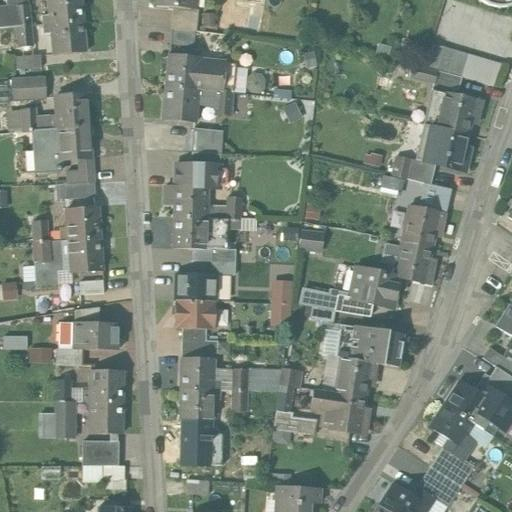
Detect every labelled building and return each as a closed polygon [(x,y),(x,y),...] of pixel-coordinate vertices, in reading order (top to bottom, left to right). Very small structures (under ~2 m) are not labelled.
[(82,0),(49,0),(51,22),(45,23),(45,26),(84,23),(82,0)] [(160,0),(160,6),(175,7),(175,9),(195,11),(195,0),(160,0)] [(511,0),(478,0),(482,3),(494,8),(507,8),(511,6),(511,0)] [(30,6),(16,8),(17,29),(32,27),(30,6)] [(16,8),(0,8),(0,30),(17,29),(16,8)] [(195,11),(175,9),(173,31),(195,33),(196,33),(198,11),(195,11)] [(84,23),(45,26),(45,30),(52,30),(54,56),(86,54),(84,23)] [(32,27),(17,29),(19,49),(33,48),(32,27)] [(195,33),(173,31),(172,46),(193,48),(195,33)] [(467,57),(432,47),(425,69),(460,79),(467,57)] [(40,57),(15,59),(15,72),(41,70),(40,57)] [(200,61),(170,58),(167,89),(207,93),(207,92),(218,93),(232,94),(234,66),(200,63),(200,61)] [(44,78),(11,80),(13,102),(45,101),(44,78)] [(207,93),(167,89),(164,122),(198,125),(199,106),(216,108),(216,116),(230,117),(232,94),(218,93),(207,92),(207,93)] [(480,103),(445,95),(437,130),(467,137),(470,122),(476,123),(480,103)] [(87,98),(54,100),(56,121),(50,121),(51,131),(89,128),(87,98)] [(36,112),(22,113),(24,133),(34,132),(37,132),(36,112)] [(37,132),(34,132),(37,173),(61,171),(60,161),(91,159),(89,128),(51,131),(37,132)] [(223,134),(194,130),(192,154),(221,156),(223,134)] [(467,137),(437,130),(429,165),(465,173),(469,154),(463,153),(467,137)] [(221,156),(192,154),(191,168),(220,169),(221,156)] [(433,170),(410,165),(412,160),(396,157),(391,178),(429,187),(433,170)] [(191,168),(175,167),(174,189),(166,189),(165,207),(174,208),(174,219),(213,220),(213,217),(207,217),(208,190),(219,190),(220,169),(191,168)] [(92,171),(68,173),(68,186),(93,184),(92,171)] [(241,201),(227,201),(227,221),(240,221),(241,201)] [(98,209),(66,211),(68,238),(61,238),(61,242),(100,240),(98,209)] [(445,216),(409,209),(402,243),(432,250),(435,235),(440,236),(445,216)] [(213,220),(174,219),(173,251),(211,252),(211,250),(227,250),(228,231),(227,231),(227,221),(213,220)] [(240,221),(227,221),(227,231),(228,231),(240,232),(240,221)] [(46,222),(34,223),(35,244),(48,243),(46,222)] [(100,240),(61,242),(61,247),(68,246),(70,273),(102,271),(100,240)] [(48,243),(35,244),(37,285),(58,284),(57,272),(63,272),(61,247),(61,242),(48,243)] [(388,277),(356,270),(350,300),(350,301),(373,306),(394,310),(400,280),(430,286),(434,268),(428,266),(432,250),(402,243),(397,267),(390,266),(388,277)] [(214,277),(176,276),(175,302),(214,303),(214,277)] [(297,279),(275,279),(274,321),(297,321),(297,279)] [(5,283),(6,299),(25,298),(24,282),(5,283)] [(103,282),(79,283),(80,297),(104,295),(103,282)] [(350,300),(338,298),(335,313),(336,313),(370,319),(373,306),(350,301),(350,300)] [(214,303),(175,302),(174,330),(181,330),(206,331),(213,331),(214,303)] [(511,308),(509,307),(496,327),(511,337),(511,341),(508,348),(511,350),(511,308)] [(99,308),(75,312),(75,324),(99,325),(99,308)] [(335,313),(312,309),(310,321),(334,325),(336,313),(335,313)] [(99,325),(75,324),(74,351),(83,351),(117,352),(118,350),(116,350),(116,341),(118,341),(118,325),(99,325)] [(404,338),(340,328),(335,360),(341,361),(341,360),(377,366),(377,367),(398,371),(404,338)] [(206,331),(181,330),(181,342),(206,343),(206,331)] [(7,336),(7,347),(31,348),(31,336),(7,336)] [(206,343),(181,342),(181,354),(217,355),(218,343),(206,343)] [(55,348),(36,349),(36,362),(56,362),(55,348)] [(511,364),(489,350),(482,361),(503,374),(511,380),(511,364)] [(74,351),(56,351),(56,367),(82,368),(83,351),(74,351)] [(377,366),(341,360),(341,361),(335,395),(367,400),(369,384),(374,385),(377,367),(377,366)] [(214,362),(181,361),(180,391),(221,392),(221,388),(213,388),(214,362)] [(503,374),(482,361),(475,371),(496,385),(503,374)] [(277,386),(277,369),(250,368),(250,385),(277,386)] [(248,372),(233,371),(233,392),(247,393),(248,372)] [(122,373),(89,372),(89,403),(122,404),(122,373)] [(71,382),(56,382),(55,403),(71,403),(71,382)] [(476,397),(458,386),(444,408),(474,427),(483,415),(489,419),(501,401),(482,388),(476,397)] [(221,392),(180,391),(180,422),(212,423),(213,396),(221,396),(221,392)] [(247,393),(233,392),(232,414),(247,414),(247,393)] [(335,395),(316,392),(313,411),(327,413),(325,426),(329,427),(328,430),(366,436),(369,417),(364,416),(367,400),(335,395)] [(71,403),(55,403),(55,424),(70,425),(71,403)] [(122,404),(89,403),(88,434),(121,435),(122,404)] [(474,427),(444,408),(430,429),(448,441),(442,449),(462,461),(462,460),(473,444),(467,439),(474,427)] [(281,410),(280,430),(320,432),(321,418),(298,417),(299,411),(281,410)] [(118,444),(83,444),(83,468),(118,468),(118,444)] [(442,449),(429,469),(460,489),(474,468),(462,460),(462,461),(442,449)] [(460,489),(429,469),(416,490),(435,502),(446,509),(460,489)] [(208,483),(187,482),(186,496),(207,497),(208,483)] [(410,498),(392,487),(379,508),(384,511),(428,511),(435,502),(416,490),(410,498)] [(321,490),(277,488),(276,502),(280,503),(279,511),(310,511),(311,505),(320,505),(321,490)]
